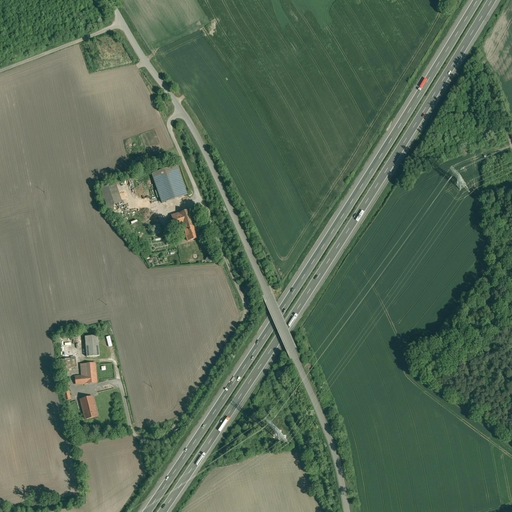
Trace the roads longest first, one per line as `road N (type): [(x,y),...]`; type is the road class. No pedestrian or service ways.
road 1 (motorway): [(473,0),(142,511)]
road 2 (motorway): [(162,511),(492,0)]
road 3 (track): [(184,113),(169,131),(247,306),(244,320),(165,440),(132,434),(119,378)]
road 4 (residential): [(292,356),(198,135),(121,23)]
road 5 (unclassified): [(348,511),(326,429),(292,356)]
road 6 (track): [(0,72),(121,23)]
road 7 (unclassified): [(0,71),(121,23)]
